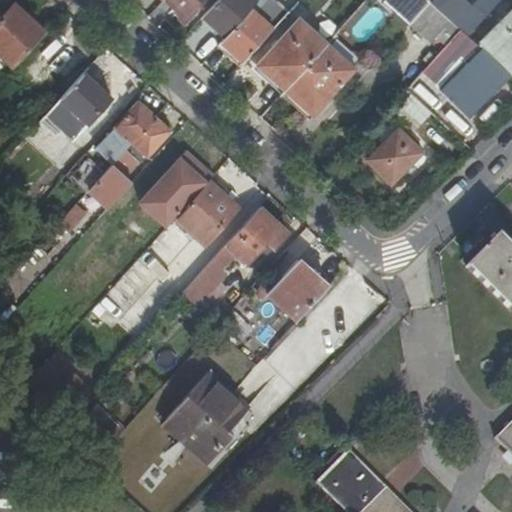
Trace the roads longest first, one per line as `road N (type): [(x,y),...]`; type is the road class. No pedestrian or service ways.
road 1 (residential): [(91,0),(382,259),(413,245),(511,149)]
road 2 (unknown): [(457,493),(413,245)]
